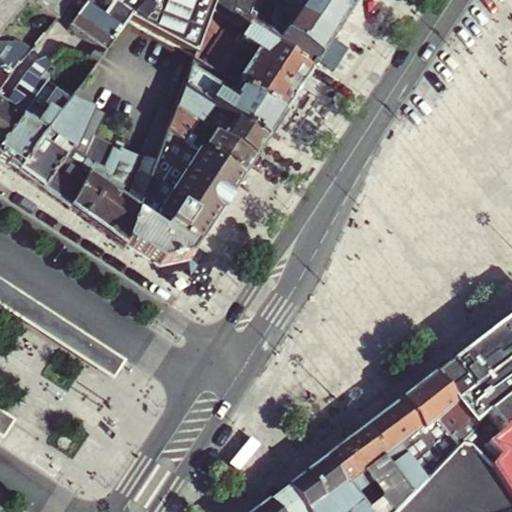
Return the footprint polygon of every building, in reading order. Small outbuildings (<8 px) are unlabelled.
[(0,33),(28,1),(26,0),(3,0),(0,4),(0,33)] [(71,0),(26,0),(28,1),(59,19),(69,3),(71,0)] [(71,0),(69,3),(81,11),(68,30),(103,55),(127,22),(194,57),(209,13),(213,0),(71,0)] [(213,0),(209,13),(308,78),(318,62),(271,29),(263,24),(271,0),(213,0)] [(278,0),(277,5),(332,40),(346,20),(317,0),(278,0)] [(317,0),(346,20),(358,0),(317,0)] [(271,29),(318,62),(332,40),(277,5),(271,29)] [(180,95),(263,150),(308,78),(209,13),(194,57),(180,95)] [(0,91),(15,70),(19,67),(0,53),(0,46),(0,45),(0,91)] [(0,147),(40,90),(43,86),(37,81),(49,65),(44,62),(35,64),(2,108),(0,106),(0,147)] [(43,86),(46,82),(44,76),(42,75),(37,81),(43,86)] [(0,147),(0,163),(16,174),(43,135),(65,107),(40,90),(0,147)] [(175,112),(254,164),(263,150),(180,95),(175,112)] [(91,167),(69,210),(123,250),(124,247),(137,212),(147,185),(158,155),(165,136),(170,122),(156,115),(136,161),(118,151),(117,155),(108,151),(109,147),(92,138),(103,115),(71,99),(65,107),(43,135),(68,152),(91,167)] [(198,156),(201,158),(240,182),(242,183),(254,164),(175,112),(165,136),(198,156)] [(16,174),(42,192),(68,152),(43,135),(16,174)] [(42,192),(69,210),(91,167),(68,152),(42,192)] [(153,223),(195,252),(240,182),(201,158),(198,156),(153,223)] [(137,212),(124,247),(157,269),(188,262),(195,252),(153,223),(137,212)] [(121,363),(0,284),(0,308),(110,380),(121,363)] [(487,416),(511,396),(511,319),(492,334),(449,367),(471,395),(487,416)] [(453,409),(471,395),(449,367),(431,380),(453,409)] [(416,393),(454,449),(456,447),(470,432),(469,431),(453,409),(431,380),(416,393)] [(454,449),(416,393),(398,406),(419,435),(412,441),(440,465),(454,449)] [(483,419),(487,416),(471,395),(453,409),(469,431),(476,425),(483,419)] [(499,437),(511,426),(511,396),(487,416),(483,419),(476,425),(480,430),(480,432),(481,434),(480,436),(479,439),(478,440),(476,442),(468,451),(485,468),(492,463),(482,450),(499,437)] [(419,435),(398,406),(362,434),(407,501),(440,465),(412,441),(419,435)] [(12,423),(0,415),(0,440),(0,441),(12,423)] [(470,432),(456,447),(466,449),(468,451),(476,442),(478,440),(479,439),(480,436),(481,434),(480,432),(480,430),(476,425),(469,431),(470,432)] [(511,426),(499,437),(482,450),(511,459),(511,426)] [(361,511),(396,511),(407,501),(362,434),(324,462),(361,511)] [(511,511),(511,507),(485,468),(468,451),(466,449),(456,447),(454,449),(440,465),(407,501),(396,511),(511,511)] [(511,507),(511,459),(482,450),(492,463),(485,468),(511,507)] [(328,511),(361,511),(324,462),(303,479),(328,511)] [(328,511),(303,479),(287,491),(302,511),(328,511)] [(276,499),(267,506),(271,511),(302,511),(287,491),(276,499)]
